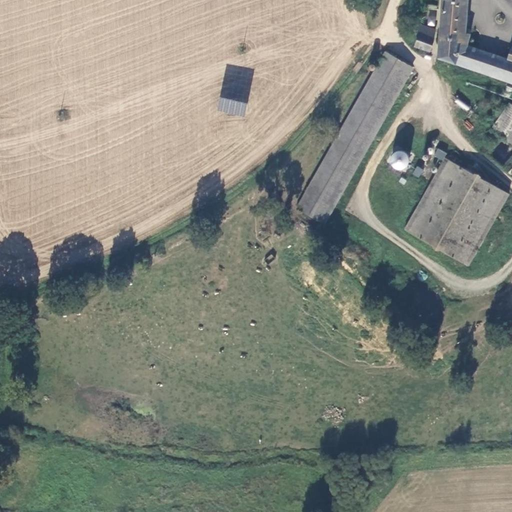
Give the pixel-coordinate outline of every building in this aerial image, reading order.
[(463,0),(442,0),(439,57),(511,83),(511,53),(509,61),(462,44),(462,41),(467,42),(468,37),(462,35),(463,0)] [(430,52),(436,29),(419,24),(416,34),(419,34),(418,38),(414,37),(411,38),(410,39),(410,41),(412,43),(416,44),(415,47),(430,52)] [(300,211),(325,225),(413,67),(388,53),(300,211)] [(244,117),(247,103),(235,100),(238,85),(223,82),(217,111),(244,117)] [(511,142),(511,112),(498,134),(511,142)] [(387,161),(399,171),(410,158),(398,148),(387,161)] [(446,160),(408,230),(470,264),(509,193),(446,160)] [(412,174),(419,178),(423,170),(417,166),(412,174)]
